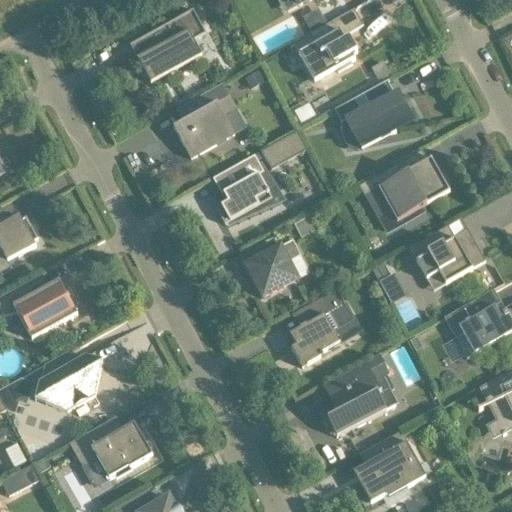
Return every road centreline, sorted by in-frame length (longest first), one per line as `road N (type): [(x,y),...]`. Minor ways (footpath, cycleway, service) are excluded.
road 1 (residential): [(281,511),(28,35),(89,0)]
road 2 (residential): [(444,0),(511,134)]
